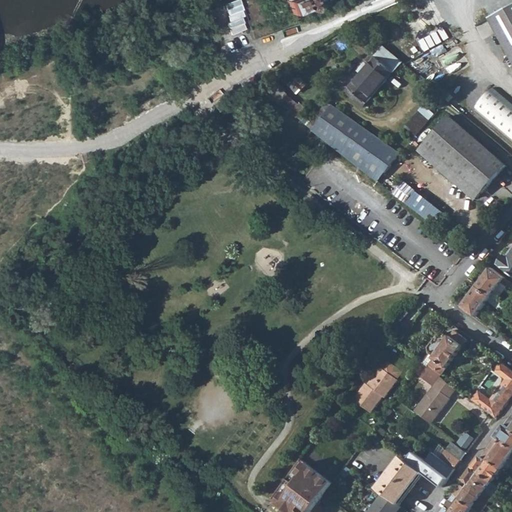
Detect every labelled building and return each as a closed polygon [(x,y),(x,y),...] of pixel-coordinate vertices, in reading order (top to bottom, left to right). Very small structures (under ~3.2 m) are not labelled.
[(285,0),(291,15),(305,10),(300,0),(285,0)] [(511,6),(491,18),(511,54),(511,6)] [(394,72),(376,57),(347,92),(364,107),(394,72)] [(276,84),(267,94),(283,106),(284,105),(298,116),(300,117),(308,107),(302,102),(300,103),(276,84)] [(511,102),(493,87),(476,108),(511,138),(511,102)] [(334,104),(308,140),(324,152),(369,185),(375,179),(380,182),(402,153),(334,104)] [(418,135),(436,113),(425,104),(407,126),(418,135)] [(283,106),(278,112),(292,123),(298,116),(284,105),(283,106)] [(506,165),(451,116),(426,144),(434,151),(428,157),(476,200),(506,165)] [(414,189),(404,181),(395,193),(436,224),(444,213),(414,189)] [(511,251),(508,257),(506,256),(499,265),(511,274),(511,251)] [(478,288),(498,302),(509,288),(510,288),(511,285),(511,283),(492,270),(478,288)] [(478,288),(464,307),(478,318),(490,303),(504,313),(506,311),(508,313),(510,311),(498,302),(478,288)] [(494,321),(489,327),(498,333),(502,328),(494,321)] [(429,365),(433,368),(432,370),(438,374),(439,372),(443,375),(469,342),(456,331),(450,339),(445,334),(439,335),(430,347),(431,352),(436,357),(429,365)] [(497,420),(511,398),(511,369),(491,353),(482,366),(504,382),(490,400),(478,391),(471,400),(497,420)] [(390,360),(388,362),(402,373),(404,371),(390,360)] [(384,368),(382,366),(369,384),(368,383),(355,400),(373,413),(385,396),(387,397),(400,380),(398,378),(402,373),(388,362),(384,368)] [(450,397),(457,389),(442,378),(431,392),(447,404),(451,399),(450,397)] [(431,392),(417,411),(432,423),(447,404),(431,392)] [(497,437),(511,448),(511,428),(506,424),(497,437)] [(455,444),(464,451),(474,439),(465,431),(455,444)] [(501,469),(511,454),(511,448),(497,437),(488,448),(495,453),(489,460),(501,469)] [(448,450),(462,461),(468,454),(464,451),(455,444),(454,443),(453,443),(448,450)] [(441,459),(455,470),(462,461),(448,450),(441,459)] [(425,475),(434,481),(441,472),(434,467),(416,453),(409,463),(425,475)] [(377,489),(386,496),(401,507),(425,475),(409,463),(402,457),(377,489)] [(474,468),(493,483),(502,471),(501,470),(501,469),(489,460),(488,462),(482,457),(474,468)] [(441,472),(449,479),(455,470),(441,459),(434,467),(441,472)] [(488,489),(493,483),(474,468),(465,480),(471,485),(475,480),(488,489)] [(434,481),(443,488),(449,479),(441,472),(434,481)] [(467,490),(480,499),(485,503),(492,495),(493,493),(488,489),(475,480),(471,485),(467,490)] [(454,495),(473,508),(480,499),(467,490),(463,495),(458,491),(454,495)] [(477,511),(473,508),(454,495),(445,508),(450,511),(477,511)] [(386,496),(373,511),(399,511),(403,508),(401,507),(386,496)] [(322,511),(326,508),(321,503),(313,511),(322,511)]
